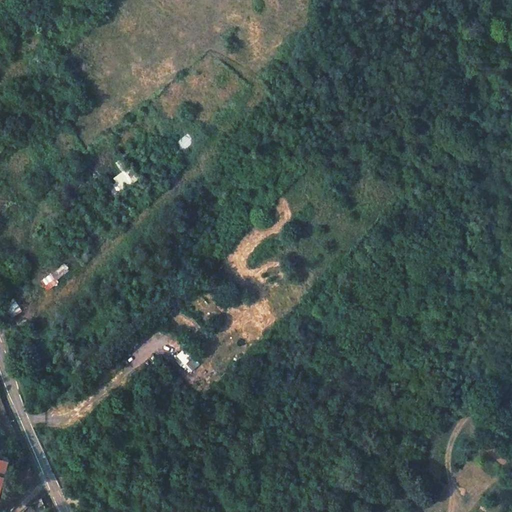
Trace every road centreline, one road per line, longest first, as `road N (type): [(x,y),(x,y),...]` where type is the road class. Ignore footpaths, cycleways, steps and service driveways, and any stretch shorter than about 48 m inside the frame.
road 1 (residential): [(0,354),(65,511)]
road 2 (track): [(153,330),(131,367),(76,411),(24,419)]
